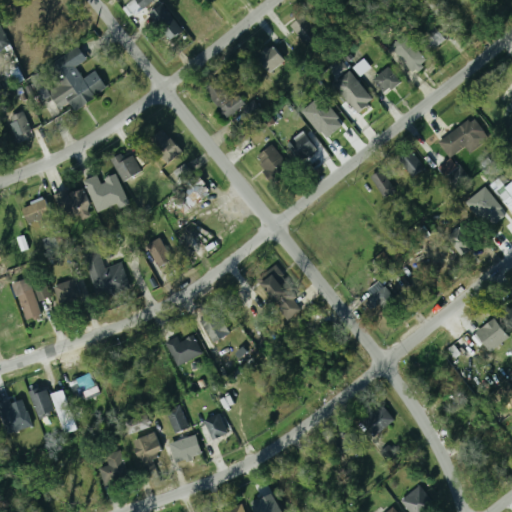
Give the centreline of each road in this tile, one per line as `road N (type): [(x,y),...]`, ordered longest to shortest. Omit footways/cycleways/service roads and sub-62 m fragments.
road 1 (residential): [(465,511),(422,414),(91,0)]
road 2 (residential): [(511,34),(210,280),(148,317),(0,370)]
road 3 (residential): [(511,261),(311,425),(138,511)]
road 4 (residential): [(161,92),(89,141),(0,184)]
road 5 (residential): [(281,0),(161,92)]
